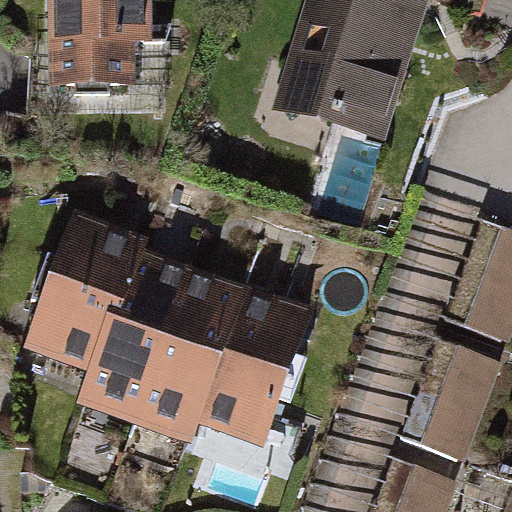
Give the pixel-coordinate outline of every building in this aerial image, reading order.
[(144,0),(50,0),(50,84),(128,84),(128,43),(145,43),(144,0)] [(420,0),(303,0),(268,112),(375,145),(420,0)] [(146,238),(75,211),(20,350),(92,378),(84,399),(179,436),(185,421),(258,450),(311,315),(142,249),(146,238)] [(511,336),(511,224),(501,221),(466,326),(510,341),(511,336)] [(500,356),(455,341),(420,442),(464,457),(500,356)] [(441,511),(451,484),(407,469),(392,511),(441,511)] [(511,511),(511,483),(501,511),(511,511)]
